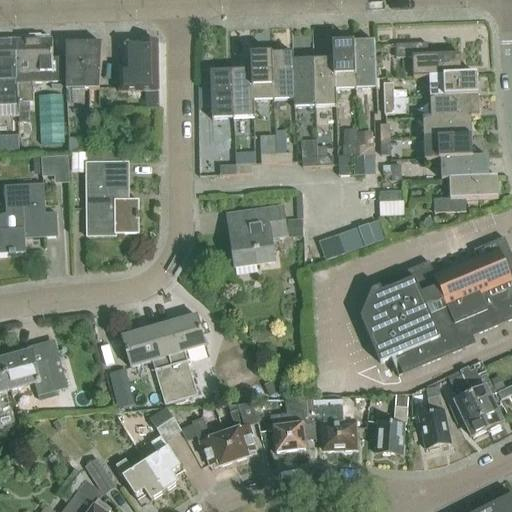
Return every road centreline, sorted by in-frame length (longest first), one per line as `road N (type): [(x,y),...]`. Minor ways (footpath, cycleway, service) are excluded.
road 1 (residential): [(0,308),(130,290),(172,263),(177,9)]
road 2 (residential): [(211,511),(285,485),(367,486),(422,504)]
road 3 (residential): [(177,9),(379,0)]
road 4 (residential): [(0,16),(177,9)]
